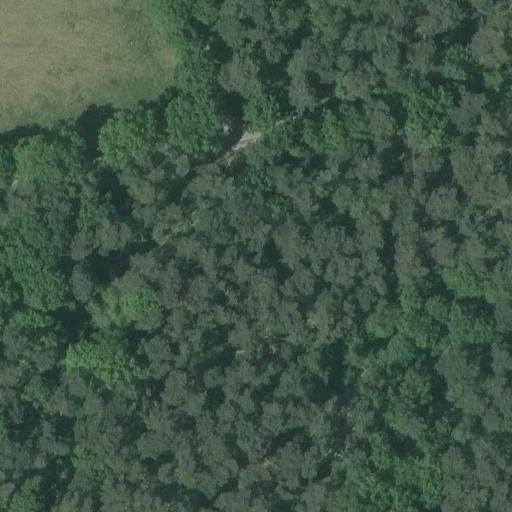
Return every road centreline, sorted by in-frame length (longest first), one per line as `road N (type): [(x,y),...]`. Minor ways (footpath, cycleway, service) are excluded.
road 1 (unclassified): [(227,145),(511,84)]
road 2 (track): [(0,191),(227,145)]
road 3 (unclassified): [(227,145),(195,0)]
